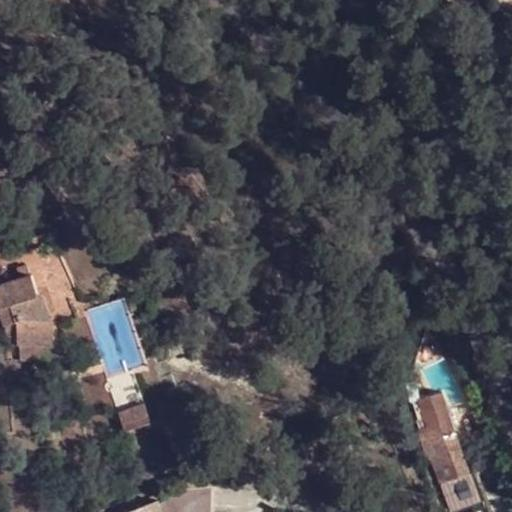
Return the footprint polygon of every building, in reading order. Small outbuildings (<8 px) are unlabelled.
[(47,305),(36,271),(0,279),(0,338),(5,360),(64,363),(62,345),(53,344),(47,305)] [(112,378),(147,365),(123,300),(88,312),(112,378)] [(423,413),(415,416),(427,456),(460,447),(442,389),(418,395),(423,413)] [(124,434),(150,424),(142,403),(116,413),(124,434)] [(159,511),(153,497),(118,511),(159,511)]
